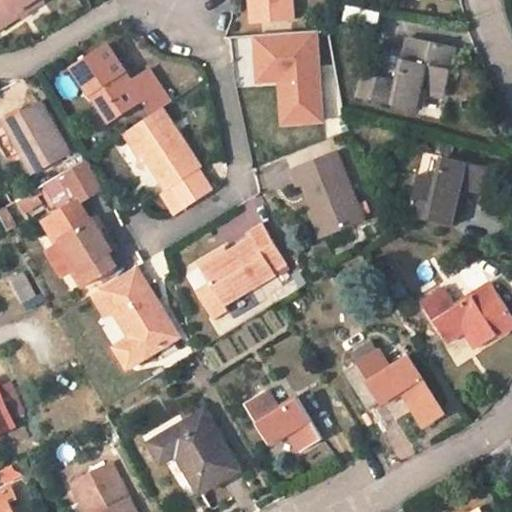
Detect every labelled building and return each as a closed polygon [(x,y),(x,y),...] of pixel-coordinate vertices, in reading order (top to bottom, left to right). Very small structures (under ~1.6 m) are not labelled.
[(0,0),(0,23),(36,0),(0,0)] [(253,0),(255,24),(297,19),(295,0),(253,0)] [(254,81),(276,80),(278,124),(324,122),(320,30),(252,33),(254,81)] [(459,50),(416,40),(405,83),(385,79),(378,101),(423,111),(428,89),(450,93),(459,50)] [(111,49),(78,69),(115,125),(149,105),(155,116),(173,105),(152,72),(134,84),(111,49)] [(42,100),(7,120),(36,172),(72,153),(42,100)] [(164,111),(131,132),(168,190),(159,195),(174,214),(212,191),(200,173),(203,171),(164,111)] [(338,154),(295,171),(300,186),(307,184),(328,234),(367,218),(338,154)] [(490,167),(448,155),(442,177),(421,173),(410,213),(451,223),(464,185),(483,190),(490,167)] [(72,178),(78,188),(94,178),(88,169),(72,178)] [(14,197),(20,214),(43,206),(38,190),(14,197)] [(77,266),(81,272),(85,269),(94,282),(116,268),(107,255),(113,251),(92,221),(87,224),(75,204),(43,225),(57,245),(61,243),(63,245),(77,266)] [(261,222),(249,231),(252,235),(200,268),(222,302),(273,272),(271,268),(283,260),(261,222)] [(62,276),(77,266),(63,245),(48,255),(62,276)] [(149,357),(181,335),(148,284),(146,287),(135,269),(95,295),(110,318),(118,313),(129,330),(135,336),(120,346),(134,367),(149,357)] [(12,280),(24,303),(36,297),(24,274),(12,280)] [(454,304),(443,286),(423,298),(446,338),(466,326),(477,345),(511,323),(511,314),(492,281),(454,304)] [(389,368),(379,350),(346,370),(370,409),(401,390),(413,408),(434,396),(409,356),(389,368)] [(0,432),(28,421),(11,380),(0,384),(0,432)] [(270,390),(248,402),(272,442),(292,432),(303,449),(324,437),(299,398),(280,409),(270,390)] [(205,411),(152,443),(163,462),(178,454),(202,492),(240,470),(205,411)] [(142,511),(113,456),(76,475),(95,511),(142,511)] [(0,500),(13,494),(20,491),(15,478),(0,485),(0,500)] [(0,511),(22,511),(13,494),(0,500),(0,511)]
